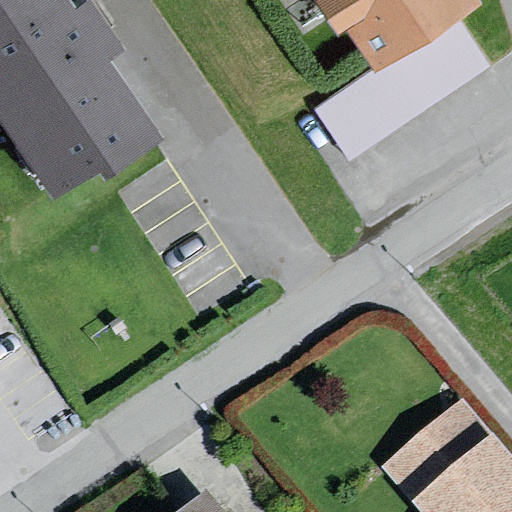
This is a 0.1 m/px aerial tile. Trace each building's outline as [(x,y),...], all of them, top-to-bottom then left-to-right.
[(0,0),(0,128),(34,179),(143,106),(92,30),(106,20),(92,0),(0,0)] [(295,0),(337,63),(428,0),(295,0)] [(350,149),(493,57),(457,2),(314,94),(350,149)] [(511,511),(511,454),(464,398),(384,466),(423,511),(511,511)] [(203,511),(193,499),(176,511),(203,511)]
